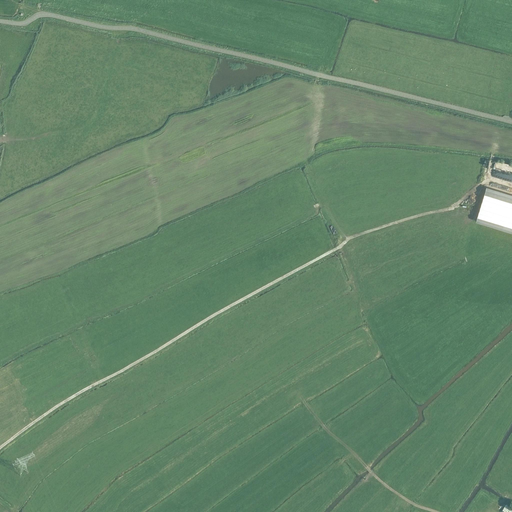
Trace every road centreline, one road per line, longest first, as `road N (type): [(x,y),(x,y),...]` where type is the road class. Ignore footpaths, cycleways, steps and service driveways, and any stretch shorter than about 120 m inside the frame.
road 1 (track): [(0,447),(64,401),(349,237),(450,208),(488,179)]
road 2 (track): [(0,141),(89,121),(116,29)]
road 3 (track): [(316,82),(305,160),(347,239)]
